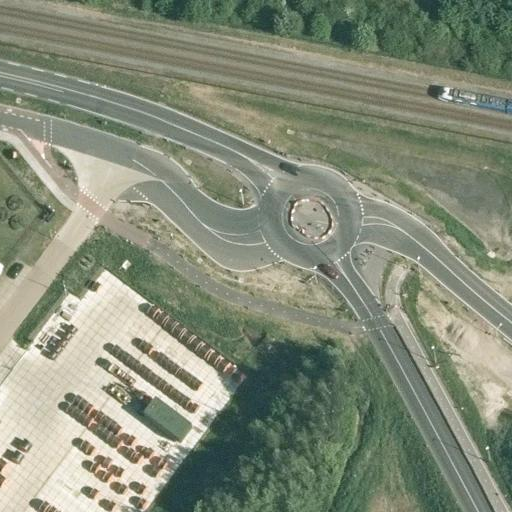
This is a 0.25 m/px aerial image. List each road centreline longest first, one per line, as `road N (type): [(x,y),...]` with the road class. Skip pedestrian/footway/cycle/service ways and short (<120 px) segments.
road 1 (unclassified): [(0,121),(162,167),(342,254),(511,374)]
road 2 (primary): [(511,322),(427,250),(325,189),(143,114),(0,73)]
